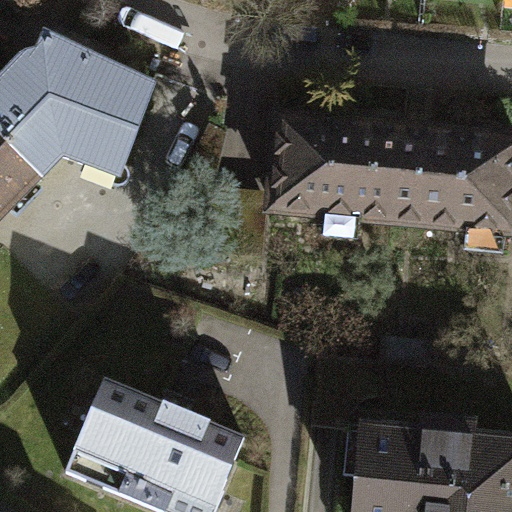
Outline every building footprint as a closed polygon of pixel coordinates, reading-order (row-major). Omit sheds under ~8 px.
[(0,140),(38,178),(60,156),(119,176),(151,88),(44,39),(0,82),(0,140)] [(270,209),(392,220),(400,129),(279,118),(270,209)] [(392,220),(511,230),(511,139),(400,129),(392,220)] [(0,140),(0,217),(38,178),(0,140)] [(258,252),(262,196),(210,192),(207,249),(258,252)] [(211,511),(242,440),(103,383),(66,471),(164,511),(211,511)] [(511,511),(511,439),(472,437),(473,422),(425,419),(424,432),(360,428),(354,511),(511,511)]
